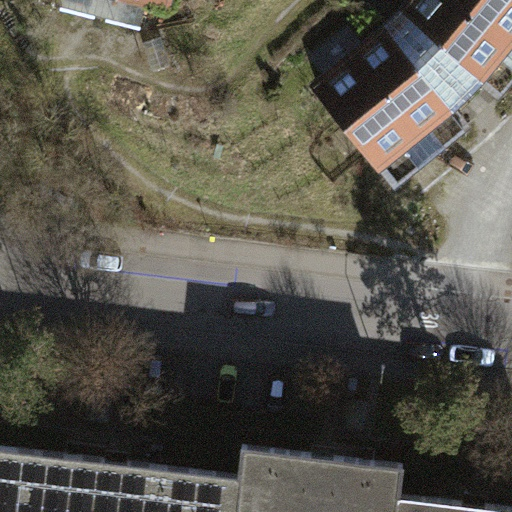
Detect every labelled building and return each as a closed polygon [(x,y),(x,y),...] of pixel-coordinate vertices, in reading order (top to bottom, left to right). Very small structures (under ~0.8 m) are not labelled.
[(74,0),(100,6),(165,23),(169,7),(193,13),(196,0),(74,0)] [(420,0),(383,40),(460,116),(476,102),(494,119),(511,99),(511,6),(505,0),(420,0)] [(383,40),(301,106),(385,210),(458,150),(442,131),(460,116),(383,40)] [(237,473),(232,511),(395,511),(398,494),(401,463),(240,447),(237,473)] [(0,448),(0,511),(232,511),(237,473),(0,448)] [(511,511),(511,506),(398,494),(395,511),(511,511)]
